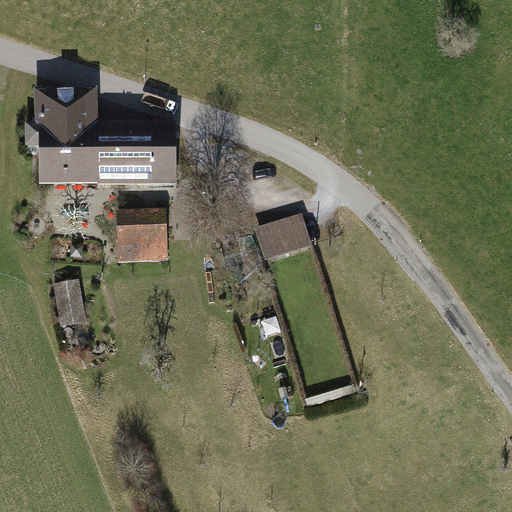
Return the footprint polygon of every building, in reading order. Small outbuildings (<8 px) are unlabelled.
[(41,148),(41,186),(176,186),(176,125),(97,126),(97,89),(36,89),(36,124),(25,124),(25,148),(41,148)] [(167,210),(118,212),(120,263),(169,261),(167,210)] [(303,215),(256,230),(266,262),(313,247),(303,215)] [(255,243),(245,245),(247,252),(256,249),(255,243)] [(84,247),(72,245),(71,258),(82,259),(84,247)] [(85,284),(54,288),(59,332),(90,328),(85,284)] [(354,386),(307,401),(309,408),(357,393),(354,386)]
